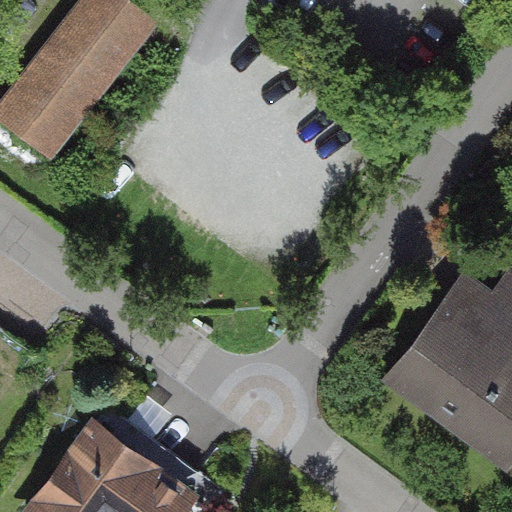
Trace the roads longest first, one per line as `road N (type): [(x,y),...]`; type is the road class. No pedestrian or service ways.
road 1 (residential): [(266,408),(511,78)]
road 2 (residential): [(0,227),(266,408)]
road 3 (residential): [(266,408),(403,511)]
